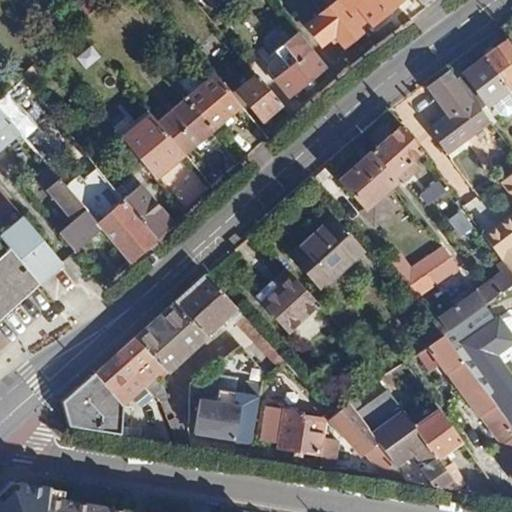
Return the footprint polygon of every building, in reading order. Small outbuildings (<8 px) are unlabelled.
[(234,0),(206,0),(218,15),(235,1),(234,0)] [(310,0),(320,12),(305,24),(320,42),(333,32),(342,44),(361,29),(355,23),(336,0),(310,0)] [(336,0),(355,23),(363,16),(369,24),(398,0),(336,0)] [(300,34),(273,54),(276,58),(269,63),(277,76),(274,78),(288,95),(325,66),(300,34)] [(511,46),(508,41),(483,58),(506,89),(511,85),(511,46)] [(506,89),(483,58),(457,79),(472,100),(480,110),(506,89)] [(212,75),(183,99),(211,132),(239,108),(212,75)] [(256,75),(237,91),(261,120),(280,104),(256,75)] [(480,110),(472,100),(467,103),(448,76),(426,90),(446,117),(428,131),(445,155),(491,123),(480,110)] [(183,99),(155,122),(183,155),(211,132),(183,99)] [(0,146),(9,139),(39,173),(46,167),(0,112),(0,146)] [(155,122),(125,147),(153,180),(183,155),(155,122)] [(402,127),(339,181),(364,208),(360,211),(372,226),(395,206),(384,191),(394,182),(392,178),(396,176),(403,183),(419,169),(413,162),(421,154),(402,127)] [(46,167),(39,173),(33,178),(70,221),(57,232),(72,250),(98,228),(94,224),(46,167)] [(511,172),(500,181),(511,196),(511,214),(483,235),(503,264),(511,275),(511,172)] [(443,182),(416,200),(422,211),(449,192),(443,182)] [(137,187),(121,201),(153,240),(169,225),(137,187)] [(121,201),(94,224),(98,228),(127,263),(153,240),(121,201)] [(448,221),(459,239),(476,228),(465,211),(448,221)] [(21,218),(0,235),(0,239),(8,250),(36,283),(59,263),(21,218)] [(333,222),(292,260),(321,291),(362,253),(333,222)] [(459,269),(443,245),(412,266),(402,251),(382,264),(410,303),(459,269)] [(0,315),(36,283),(8,250),(0,256),(0,315)] [(435,320),(437,324),(446,334),(472,315),(488,304),(511,287),(511,275),(503,264),(497,269),(500,273),(476,290),(473,287),(467,291),(470,294),(435,320)] [(318,305),(285,269),(255,297),(289,333),(318,305)] [(237,312),(205,276),(135,339),(162,372),(165,375),(237,312)] [(499,322),(488,304),(472,315),(499,355),(511,345),(511,332),(503,319),(499,322)] [(472,315),(446,334),(511,425),(511,379),(496,358),(499,355),(472,315)] [(244,320),(235,328),(276,371),(284,363),(244,320)] [(446,334),(437,324),(406,346),(413,357),(431,345),(446,334)] [(511,425),(446,334),(431,345),(478,413),(484,414),(503,444),(509,444),(511,448),(511,425)] [(162,372),(135,339),(94,376),(122,407),(145,387),(150,383),(162,372)] [(214,365),(188,384),(188,399),(197,397),(191,432),(236,439),(241,411),(237,405),(219,403),(218,396),(231,384),(214,365)] [(125,436),(122,407),(94,376),(61,406),(74,428),(125,436)] [(174,422),(150,383),(145,387),(180,444),(190,446),(190,425),(174,422)] [(392,393),(347,425),(372,461),(389,449),(399,464),(395,467),(405,482),(460,491),(437,458),(415,427),(392,393)] [(304,415),(269,409),(263,442),(280,444),(280,448),(318,454),(324,421),(303,417),(304,415)] [(415,427),(437,458),(462,440),(441,409),(415,427)] [(384,479),(372,461),(347,425),(340,415),(328,423),(326,436),(348,468),(353,464),(361,474),(384,479)] [(63,511),(48,510),(50,499),(1,492),(0,492),(0,511),(63,511)]
